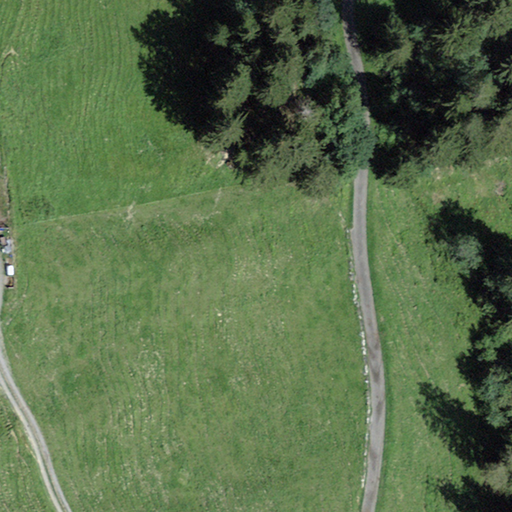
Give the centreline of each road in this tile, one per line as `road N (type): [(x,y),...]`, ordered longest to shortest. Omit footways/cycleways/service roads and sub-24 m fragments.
road 1 (unclassified): [(365,511),(388,392),(357,0)]
road 2 (track): [(0,364),(65,511)]
